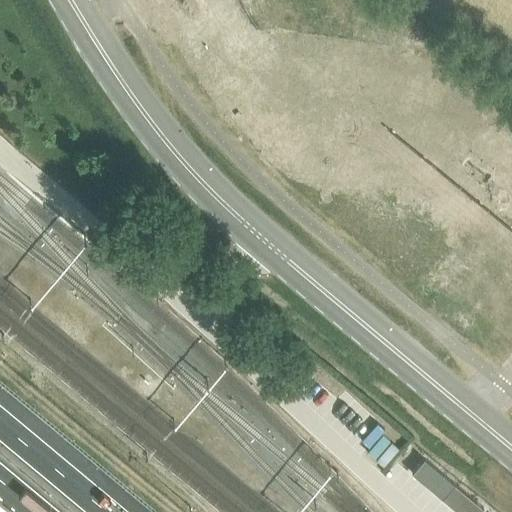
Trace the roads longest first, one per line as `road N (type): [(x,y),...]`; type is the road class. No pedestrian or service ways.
road 1 (unclassified): [(511,448),(227,207),(142,110),(71,0)]
road 2 (motorway): [(116,511),(0,415)]
